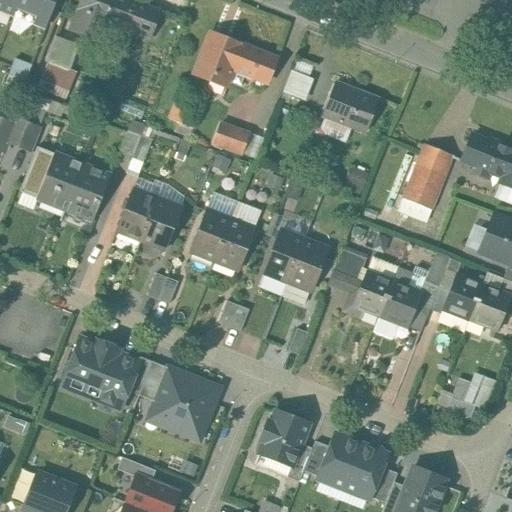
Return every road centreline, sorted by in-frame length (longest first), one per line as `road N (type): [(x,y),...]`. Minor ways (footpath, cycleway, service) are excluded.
road 1 (residential): [(0,271),(256,372)]
road 2 (residential): [(256,372),(483,454)]
road 3 (residential): [(511,86),(301,0)]
road 4 (residential): [(256,372),(201,511)]
